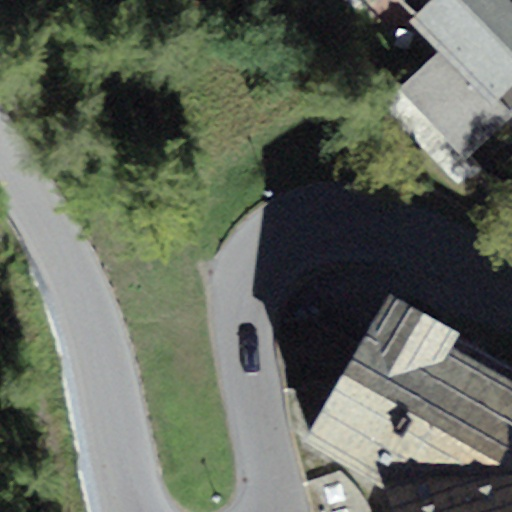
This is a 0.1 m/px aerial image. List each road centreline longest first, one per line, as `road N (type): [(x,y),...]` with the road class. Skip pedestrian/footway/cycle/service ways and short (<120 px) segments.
road 1 (residential): [(511,278),(355,226),(324,224),(280,241),(251,286),(248,313),(271,469),(269,511)]
road 2 (residential): [(139,511),(74,283),(0,149)]
